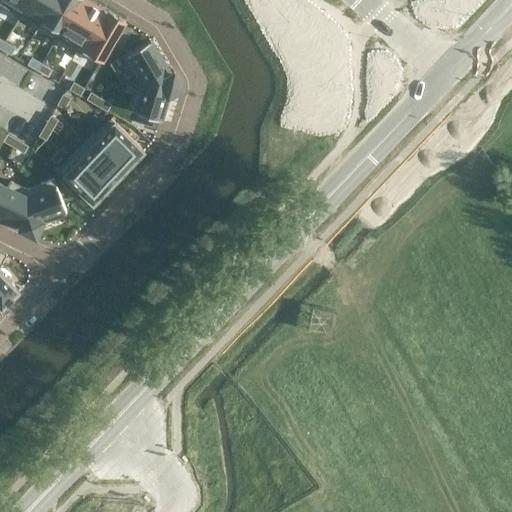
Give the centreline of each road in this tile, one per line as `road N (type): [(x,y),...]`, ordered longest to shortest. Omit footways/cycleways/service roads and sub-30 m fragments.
road 1 (secondary): [(24,511),(301,217)]
road 2 (residential): [(126,0),(158,18),(197,84),(179,146),(59,271)]
road 3 (secondary): [(352,105),(301,217)]
road 4 (secondary): [(301,217),(339,189),(379,126)]
road 5 (secondary): [(379,126),(406,128),(439,108),(450,83),(447,57)]
